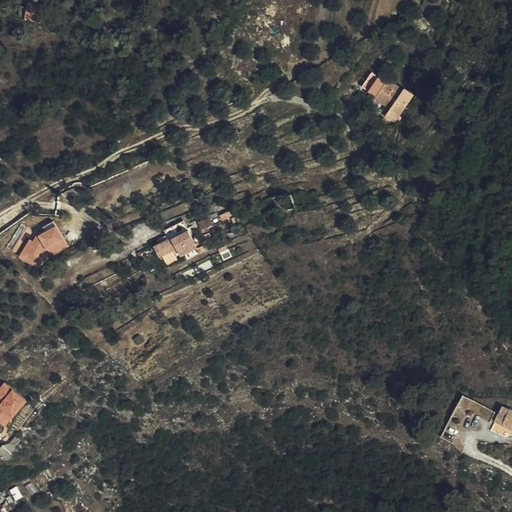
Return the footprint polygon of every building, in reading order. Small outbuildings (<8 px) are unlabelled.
[(19,3),(14,13),(20,14),(24,9),(40,17),(46,6),(33,0),(28,0),(24,7),(19,3)] [(20,14),(37,22),(40,17),(24,9),(20,14)] [(389,68),(398,55),(392,52),(384,65),(389,68)] [(412,89),(404,83),(402,86),(386,75),(384,78),(369,68),(359,84),(373,93),(373,96),(389,106),(384,114),(394,120),(412,89)] [(41,217),(31,223),(34,228),(28,232),(38,246),(42,251),(57,240),(41,217)] [(180,255),(197,247),(193,237),(188,239),(185,232),(189,230),(187,224),(182,226),(178,218),(159,226),(162,235),(145,242),(150,254),(169,244),(172,250),(177,249),(180,255)] [(23,240),(27,231),(24,229),(11,254),(17,257),(25,241),(23,240)] [(29,264),(38,246),(28,232),(27,231),(23,240),(25,241),(17,257),(29,264)] [(3,379),(0,383),(0,418),(3,421),(23,397),(3,379)]
